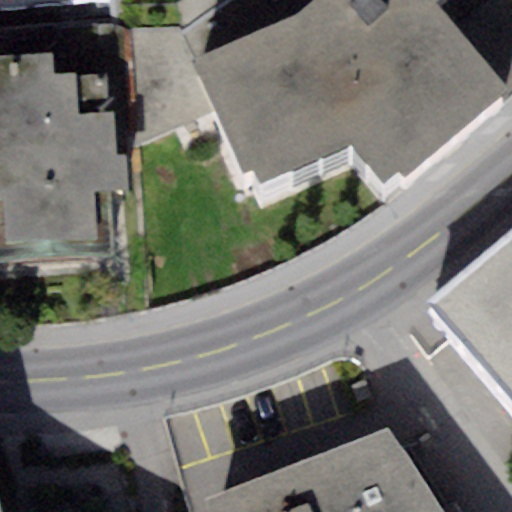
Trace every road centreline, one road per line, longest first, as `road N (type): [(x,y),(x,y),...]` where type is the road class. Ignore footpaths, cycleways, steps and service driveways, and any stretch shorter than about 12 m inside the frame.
road 1 (secondary): [(360,286),(302,317),(189,358),(123,373),(0,381)]
road 2 (residential): [(360,286),(511,506)]
road 3 (secondary): [(511,169),(360,286)]
